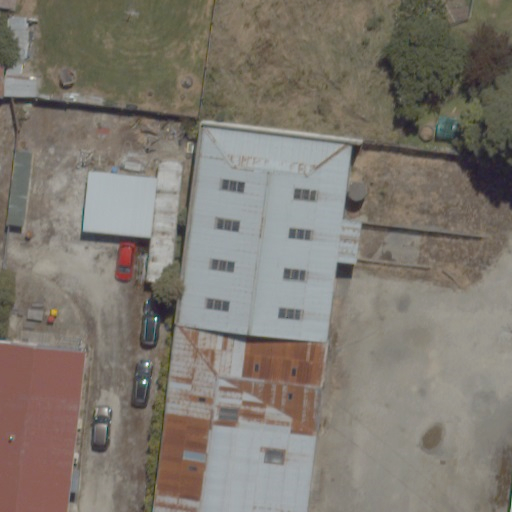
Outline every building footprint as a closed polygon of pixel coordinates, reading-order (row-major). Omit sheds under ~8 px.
[(0,4),(24,6),(24,0),(0,0),(0,69),(6,70),(8,49),(0,48),(0,4)] [(348,205),(190,184),(167,360),(182,362),(325,381),(348,205)] [(473,195),(398,184),(394,214),(469,225),(473,195)] [(305,511),(325,381),(182,362),(161,511),(305,511)] [(72,511),(88,399),(0,386),(0,511),(72,511)] [(511,511),(511,494),(504,493),(501,511),(511,511)]
